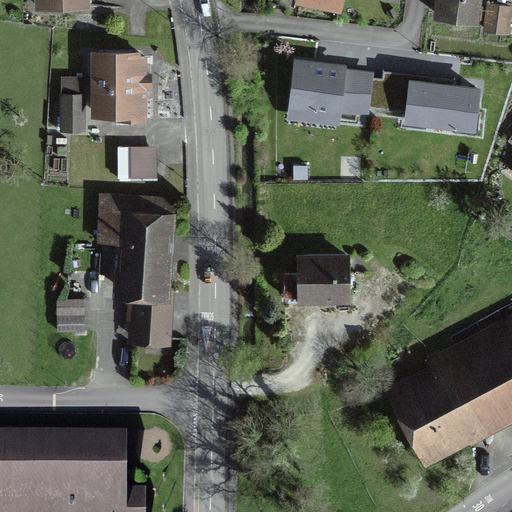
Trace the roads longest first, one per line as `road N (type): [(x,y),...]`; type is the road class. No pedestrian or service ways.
road 1 (tertiary): [(214,398),(210,117),(194,0)]
road 2 (residential): [(0,396),(214,398)]
